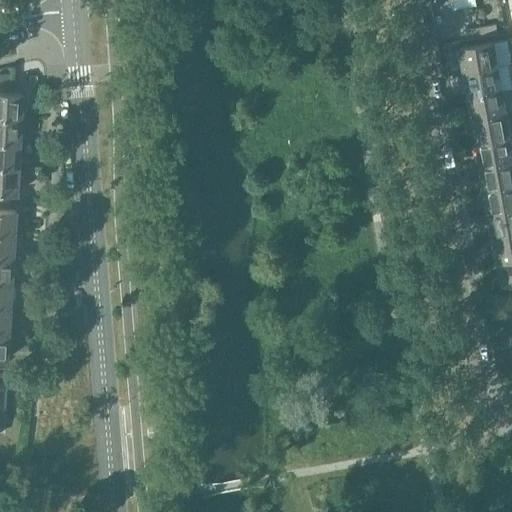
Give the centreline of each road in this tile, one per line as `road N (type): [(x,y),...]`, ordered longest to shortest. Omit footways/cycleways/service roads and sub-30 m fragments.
road 1 (tertiary): [(114,511),(73,10)]
road 2 (residential): [(408,0),(485,406),(492,418),(511,418)]
